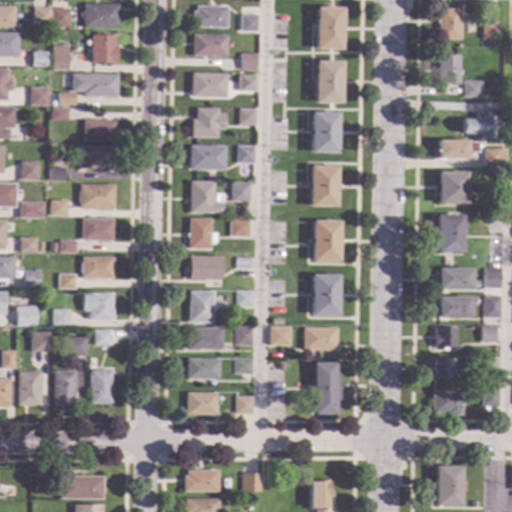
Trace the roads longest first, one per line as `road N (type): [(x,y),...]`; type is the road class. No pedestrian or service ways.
road 1 (residential): [(152,0),(144,511)]
road 2 (tertiary): [(378,511),(385,0)]
road 3 (residential): [(511,441),(0,444)]
